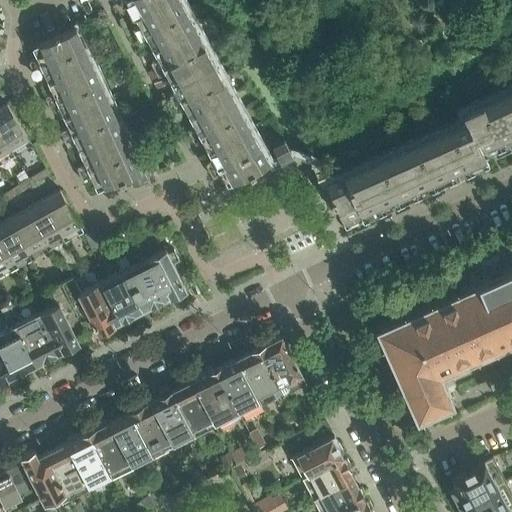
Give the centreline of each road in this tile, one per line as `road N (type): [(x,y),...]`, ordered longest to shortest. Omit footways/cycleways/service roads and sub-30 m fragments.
road 1 (residential): [(290,292),(0,434)]
road 2 (residential): [(410,511),(290,292)]
road 3 (residential): [(511,187),(290,292)]
